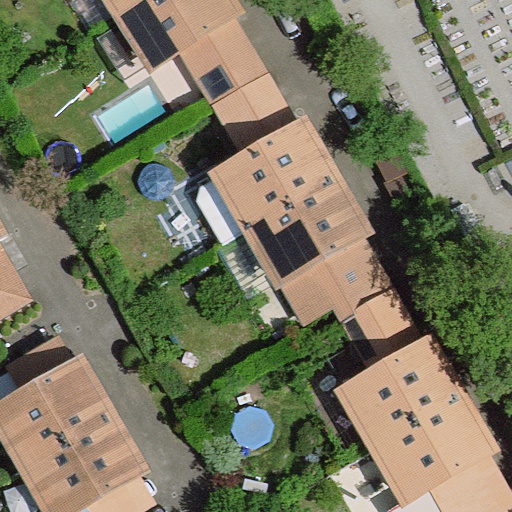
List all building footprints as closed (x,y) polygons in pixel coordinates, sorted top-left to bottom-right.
[(114,0),(125,16),(151,0),(114,0)] [(181,55),(235,20),(222,0),(151,0),(125,16),(159,70),(181,55)] [(215,107),(270,76),(235,20),(181,55),(215,107)] [(249,163),(302,133),(270,76),(215,107),(249,163)] [(223,178),(254,232),(334,186),(302,133),(249,163),(223,178)] [(254,232),(285,286),(364,240),(334,186),(254,232)] [(344,324),(396,294),(364,240),(285,286),(309,327),(337,312),(344,324)] [(0,320),(33,301),(0,244),(0,320)] [(376,380),(429,349),(396,294),(344,324),(376,380)] [(26,400),(79,370),(60,338),(7,368),(26,400)] [(381,449),(459,403),(429,349),(376,380),(349,395),(381,449)] [(0,415),(0,417),(30,470),(110,424),(79,370),(26,400),(0,415)] [(459,403),(381,449),(411,502),(432,491),(491,457),(459,403)] [(54,511),(80,511),(93,505),(141,478),(110,424),(30,470),(54,511)] [(511,511),(511,493),(491,457),(432,491),(444,511),(511,511)] [(93,505),(97,511),(147,511),(157,506),(141,478),(93,505)] [(444,511),(432,491),(411,502),(395,511),(444,511)]
